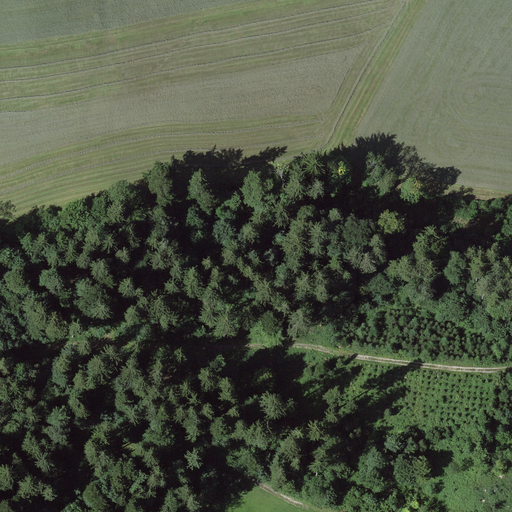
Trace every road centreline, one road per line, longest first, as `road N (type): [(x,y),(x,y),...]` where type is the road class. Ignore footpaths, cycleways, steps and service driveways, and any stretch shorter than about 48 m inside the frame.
road 1 (track): [(0,360),(65,345),(330,348),(386,363),(511,372)]
road 2 (track): [(0,407),(225,469),(308,511)]
road 3 (track): [(106,344),(203,263)]
